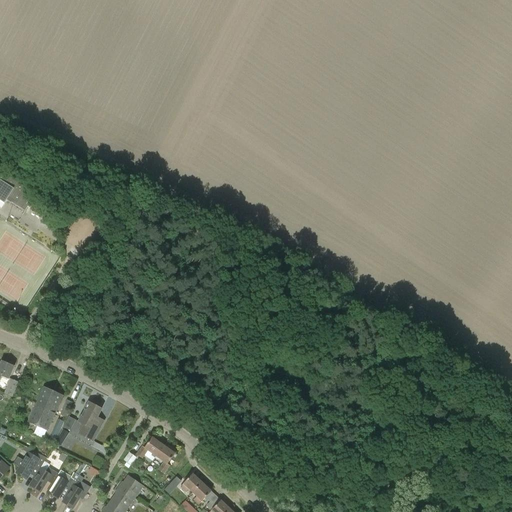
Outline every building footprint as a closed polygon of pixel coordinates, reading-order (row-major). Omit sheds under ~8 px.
[(8,200),(25,211),(37,193),(27,186),(26,187),(5,174),(1,180),(0,179),(0,199),(2,201),(1,202),(5,205),(8,200)] [(7,210),(19,216),(22,210),(10,204),(7,210)] [(14,367),(2,362),(0,366),(0,380),(2,376),(9,379),(14,367)] [(12,398),(18,382),(10,379),(4,394),(12,398)] [(63,396),(44,388),(33,413),(28,422),(47,431),(63,396)] [(72,402),(66,400),(60,414),(66,417),(72,402)] [(99,429),(93,426),(102,409),(89,402),(79,422),(86,426),(83,431),(81,430),(79,434),(93,441),(99,429)] [(58,419),(54,428),(60,431),(64,422),(58,419)] [(69,434),(63,430),(55,443),(61,447),(69,434)] [(147,450),(156,456),(163,445),(152,438),(145,448),(142,446),(136,455),(142,459),(147,450)] [(95,442),(92,447),(103,452),(105,447),(95,442)] [(167,464),(175,454),(163,445),(156,456),(164,462),(158,470),(163,474),(169,466),(167,464)] [(39,471),(30,486),(31,486),(41,469),(40,469),(46,459),(30,450),(16,473),(27,480),(34,468),(39,471)] [(67,456),(62,453),(59,459),(63,462),(67,456)] [(124,461),(127,463),(131,466),(136,458),(129,453),(124,461)] [(0,479),(9,469),(0,461),(0,479)] [(69,491),(73,485),(76,481),(79,475),(85,465),(82,463),(72,479),(71,478),(68,482),(58,476),(52,485),(47,493),(58,499),(65,488),(69,491)] [(40,492),(47,482),(52,485),(58,476),(59,475),(54,472),(48,468),(46,472),(41,469),(31,486),(40,492)] [(189,489),(193,493),(202,483),(193,474),(180,487),(186,492),(189,489)] [(83,500),(87,494),(90,488),(81,482),(84,478),(79,475),(76,481),(73,485),(69,491),(62,502),(73,509),(80,498),(83,500)] [(122,482),(119,488),(135,499),(143,486),(130,477),(128,476),(128,477),(123,483),(122,482)] [(85,477),(82,481),(90,486),(92,482),(85,477)] [(211,492),(202,483),(193,493),(197,497),(194,500),(199,505),(211,492)] [(135,499),(119,488),(115,493),(116,494),(111,501),(126,511),(135,499)] [(166,498),(162,495),(156,503),(159,506),(166,498)] [(105,507),(101,511),(125,511),(126,511),(111,501),(106,507),(105,507)] [(228,511),(230,510),(221,501),(210,511),(228,511)]
